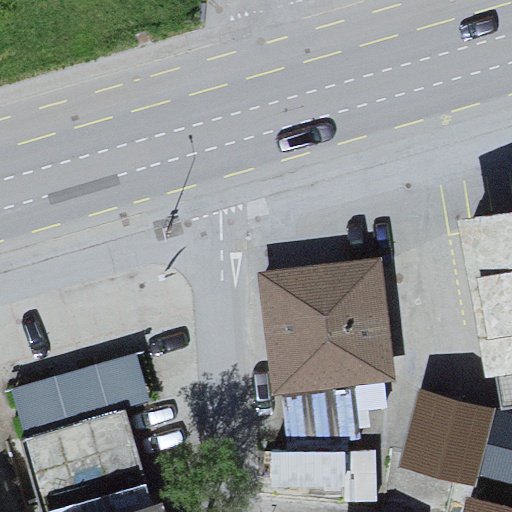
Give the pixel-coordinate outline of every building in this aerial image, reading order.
[(511,216),(468,225),(498,394),(511,391),(511,216)] [(375,257),(261,273),(277,392),(392,377),(375,257)] [(144,351),(13,369),(20,419),(151,401),(144,351)] [(486,404),(424,389),(407,458),(470,473),(486,404)] [(511,411),(511,412),(496,473),(511,476),(511,411)] [(24,452),(42,511),(175,511),(174,508),(159,511),(129,420),(24,452)] [(277,445),(278,473),(348,471),(347,443),(277,445)] [(511,511),(476,503),(473,511),(511,511)]
